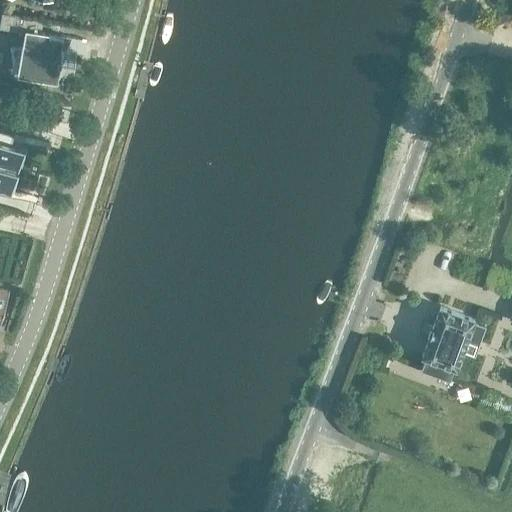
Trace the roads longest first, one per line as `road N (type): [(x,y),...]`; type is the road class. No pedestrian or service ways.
road 1 (unclassified): [(287,511),(429,129),(467,0)]
road 2 (tertiary): [(0,388),(29,323),(134,0)]
